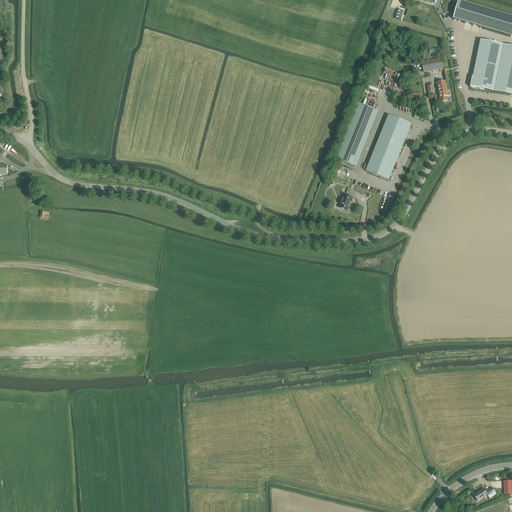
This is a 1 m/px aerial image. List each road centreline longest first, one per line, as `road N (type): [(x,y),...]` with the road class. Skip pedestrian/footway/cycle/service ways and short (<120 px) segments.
road 1 (unclassified): [(26,143),(69,183),(163,197),(263,238),(362,241),(400,219),(454,138),(511,134)]
road 2 (unclassified): [(26,143),(32,123),(25,0)]
